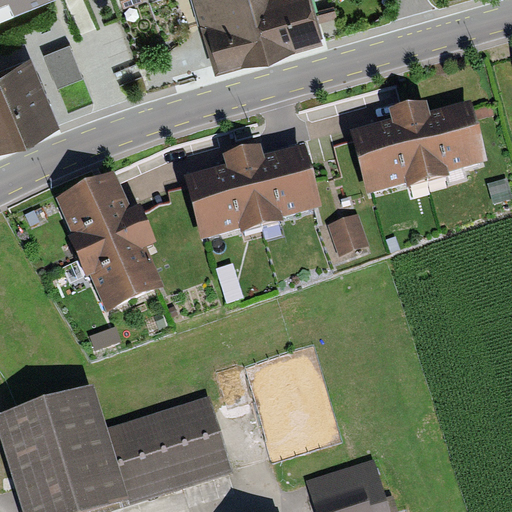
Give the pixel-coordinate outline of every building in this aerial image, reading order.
[(0,0),(0,18),(44,0),(0,0)] [(269,54),(253,0),(197,0),(218,69),(269,54)] [(310,0),(253,0),(269,54),(322,38),(310,0)] [(30,52),(0,65),(0,145),(59,119),(30,52)] [(351,142),(367,199),(407,188),(409,192),(451,181),(449,176),(487,166),(472,110),(432,120),(428,105),(388,116),(392,131),(351,142)] [(228,175),(184,187),(200,244),(241,233),(242,238),(285,226),(284,222),(322,211),(306,153),(265,165),(262,153),(224,163),(228,175)] [(116,177),(56,203),(75,246),(70,248),(87,286),(90,284),(106,319),(166,293),(148,253),(158,249),(143,214),(134,218),(116,177)] [(351,224),(326,233),(335,258),(360,249),(351,224)] [(234,266),(216,271),(227,306),(245,300),(234,266)] [(96,391),(0,421),(0,441),(22,511),(107,511),(232,473),(208,400),(108,431),(96,391)] [(387,511),(373,465),(309,485),(318,511),(387,511)]
